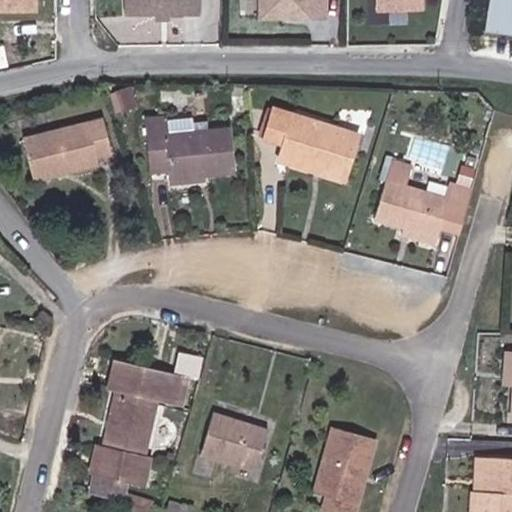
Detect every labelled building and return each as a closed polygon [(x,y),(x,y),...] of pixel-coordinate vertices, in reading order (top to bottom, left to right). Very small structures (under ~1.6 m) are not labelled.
[(0,0),(0,11),(35,11),(35,0),(0,0)] [(198,19),(198,0),(123,0),(123,19),(198,19)] [(257,0),(257,21),(328,20),(328,0),(257,0)] [(373,0),(374,10),(417,7),(416,0),(373,0)] [(511,33),(511,0),(490,0),(486,30),(511,33)] [(208,104),(207,96),(194,97),(194,105),(208,104)] [(365,138),(283,111),(272,147),(286,151),(284,158),(352,180),(365,138)] [(112,160),(103,123),(21,145),(32,186),(97,169),(96,164),(112,160)] [(166,142),(165,133),(148,134),(152,175),(171,173),(172,175),(203,172),(203,180),(238,177),(234,135),(166,142)] [(349,189),(352,180),(284,158),(281,167),(349,189)] [(396,162),(376,218),(408,229),(440,241),(443,231),(462,237),(477,193),(457,187),(452,202),(409,188),(416,168),(396,162)] [(203,180),(203,172),(172,175),(172,183),(203,180)] [(405,240),(437,249),(440,241),(408,229),(405,240)] [(173,375),(126,364),(120,389),(127,390),(125,396),(121,395),(101,473),(106,474),(101,494),(125,500),(130,480),(142,483),(161,405),(157,404),(158,398),(167,400),(173,375)] [(255,475),(269,431),(216,416),(203,460),(255,475)] [(316,482),(331,486),(325,509),(333,511),(355,511),(377,438),(333,425),(316,482)] [(511,511),(511,465),(496,466),(496,502),(488,502),(487,511),(511,511)] [(152,511),(154,506),(133,501),(130,511),(152,511)]
